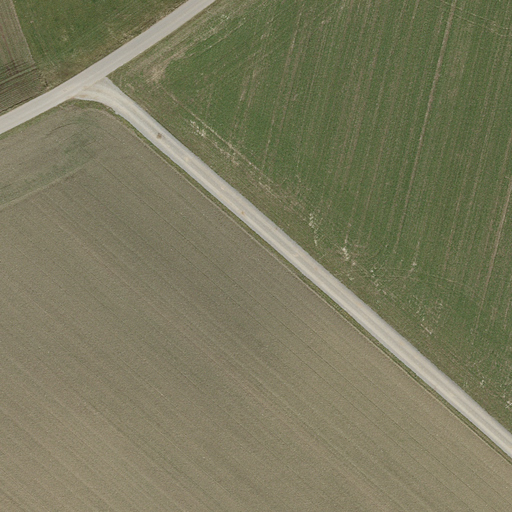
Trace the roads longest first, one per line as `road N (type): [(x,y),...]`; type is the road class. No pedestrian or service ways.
road 1 (track): [(511,447),(93,83)]
road 2 (track): [(213,0),(93,83),(0,124)]
